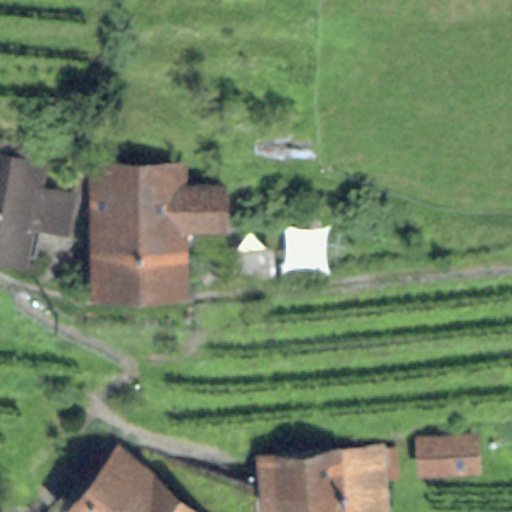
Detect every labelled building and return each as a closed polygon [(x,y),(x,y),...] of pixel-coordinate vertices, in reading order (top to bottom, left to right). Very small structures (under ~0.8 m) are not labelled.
[(0,263),(1,264),(23,161),(0,156),(0,263)] [(179,171),(69,171),(69,297),(178,297),(179,171)] [(480,433),(416,435),(417,474),(481,472),(480,433)] [(208,511),(118,438),(58,511),(59,511),(208,511)] [(388,511),(385,443),(257,450),(260,511),(388,511)]
